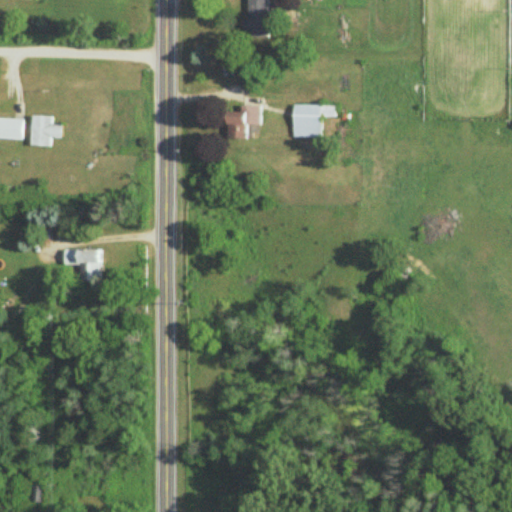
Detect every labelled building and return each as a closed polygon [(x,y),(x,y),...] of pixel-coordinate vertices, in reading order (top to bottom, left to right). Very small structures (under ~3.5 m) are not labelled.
[(267,0),(247,0),(247,39),(268,39),(267,0)] [(294,139),(322,139),(322,118),(337,118),(337,106),(294,106),(294,139)] [(230,139),(260,139),(260,108),(230,108),(230,139)] [(62,126),(52,126),(52,117),(33,117),(32,146),(51,147),(51,138),(62,138),(62,126)] [(0,139),(23,139),(23,119),(0,119),(0,139)] [(65,266),(81,266),(81,283),(103,283),(103,251),(65,251),(65,266)] [(45,504),(46,488),(35,488),(34,503),(45,504)]
